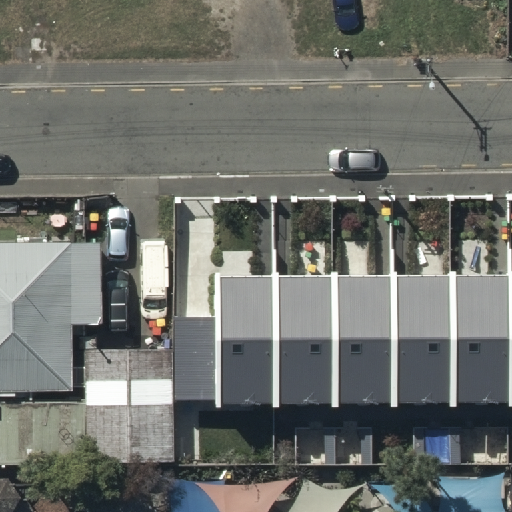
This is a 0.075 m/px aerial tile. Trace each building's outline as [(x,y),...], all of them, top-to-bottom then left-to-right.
[(97,237),(0,236),(0,381),(69,382),(70,315),(96,315),(97,237)] [(511,268),(213,271),(214,312),(175,313),(177,397),(214,396),(214,401),(511,398),(511,268)] [(172,344),(85,345),(86,458),(174,457),(172,344)] [(83,399),(0,400),(0,469),(84,468),(83,399)] [(502,511),(502,485),(437,485),(436,511),(502,511)]
